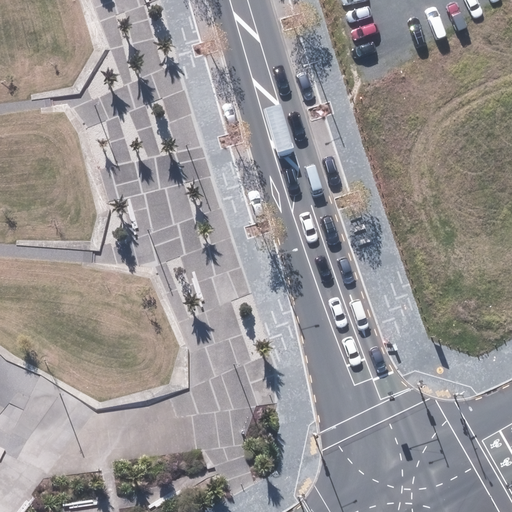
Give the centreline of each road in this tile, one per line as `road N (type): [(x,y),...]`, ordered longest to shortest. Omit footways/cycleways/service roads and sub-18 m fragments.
road 1 (tertiary): [(238,0),(351,382),(399,493)]
road 2 (unclassified): [(511,429),(399,493)]
